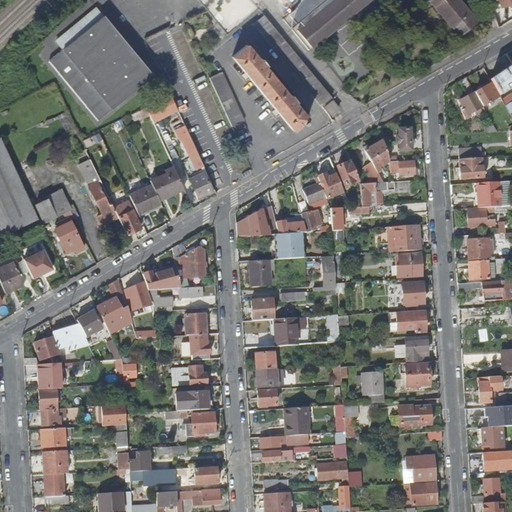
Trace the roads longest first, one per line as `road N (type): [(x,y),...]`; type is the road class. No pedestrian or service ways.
road 1 (residential): [(430,84),(457,511)]
road 2 (residential): [(222,205),(240,511)]
road 3 (residential): [(222,205),(7,329)]
road 4 (residential): [(430,84),(222,205)]
road 5 (residential): [(17,511),(7,329)]
road 6 (unknown): [(105,273),(71,186),(45,174)]
